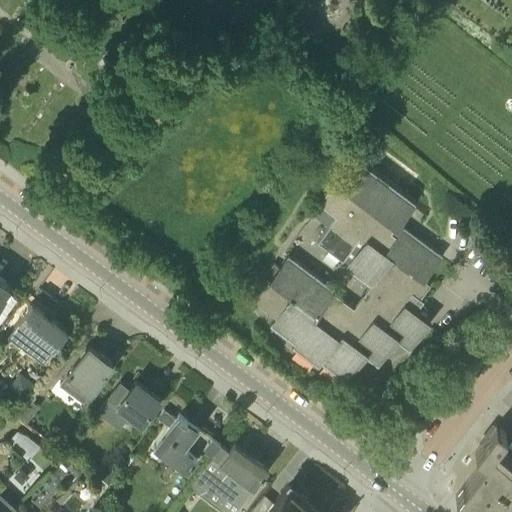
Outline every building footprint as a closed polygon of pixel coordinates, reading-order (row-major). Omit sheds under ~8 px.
[(387,38),(396,45),(406,31),(397,24),(387,38)] [(442,254),(402,225),(394,235),(391,232),(415,200),(355,155),(312,213),(329,225),(317,241),(341,258),(343,257),(349,261),(345,265),(370,283),(353,307),(332,292),(334,289),(286,253),(269,277),(266,274),(249,297),(275,317),(272,322),(297,340),(294,344),(320,363),(323,359),(348,378),(366,353),(379,362),(398,337),(411,347),(430,321),(416,310),(423,300),(420,298),(430,284),(423,279),(442,254)] [(0,279),(0,300),(6,292),(8,292),(12,286),(10,285),(9,286),(0,279)] [(31,302),(19,318),(18,321),(28,328),(21,337),(45,355),(51,346),(53,347),(58,340),(59,341),(62,337),(61,337),(67,329),(31,302)] [(88,345),(76,361),(59,384),(83,401),(112,362),(88,345)] [(0,373),(0,388),(2,390),(9,379),(0,373)] [(115,387),(104,402),(97,411),(119,428),(128,415),(140,424),(160,398),(135,380),(125,394),(115,387)] [(41,405),(28,395),(15,413),(28,423),(41,405)] [(164,409),(158,417),(168,425),(152,447),(187,472),(197,458),(183,447),(198,427),(179,412),(175,418),(164,409)] [(511,511),(511,456),(497,445),(506,433),(496,425),(474,452),(484,459),(455,496),(474,511),(511,511)] [(7,440),(26,457),(38,444),(16,430),(7,440)] [(202,450),(210,456),(219,443),(211,437),(202,450)] [(228,449),(219,443),(210,456),(188,486),(218,508),(228,495),(240,504),(268,467),(234,442),(228,449)] [(72,466),(72,471),(77,476),(85,467),(77,461),(76,460),(72,466)] [(108,482),(114,475),(117,470),(105,461),(103,460),(94,473),(108,482)] [(108,482),(104,488),(112,494),(121,480),(114,475),(108,482)] [(303,511),(312,503),(288,483),(263,511),(303,511)] [(303,511),(323,511),(312,503),(303,511)]
